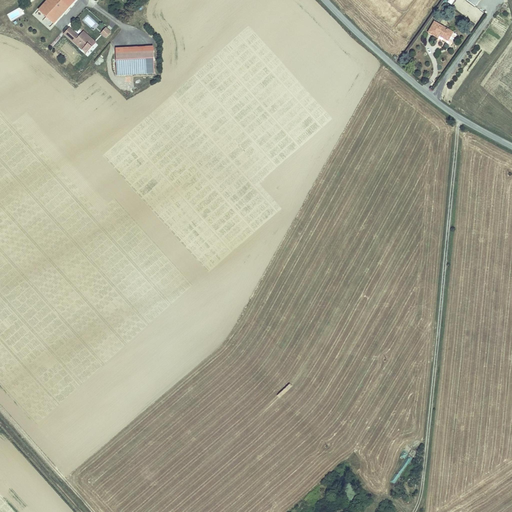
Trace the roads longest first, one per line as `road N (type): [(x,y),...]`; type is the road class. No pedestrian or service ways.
road 1 (track): [(427,511),(465,145),(457,130)]
road 2 (tertiary): [(324,0),(432,99),(511,147)]
road 3 (track): [(0,421),(81,511)]
